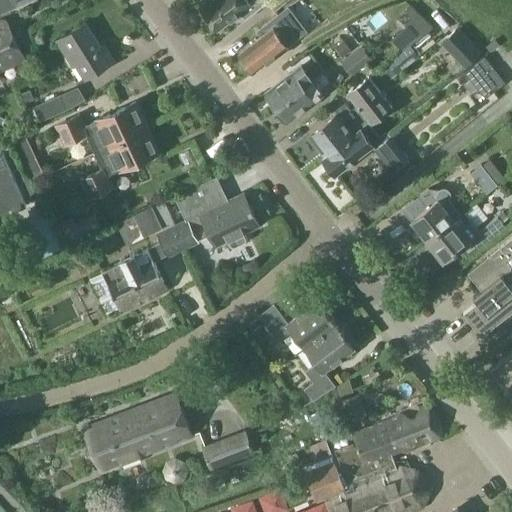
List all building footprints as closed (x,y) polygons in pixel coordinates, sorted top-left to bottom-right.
[(0,0),(0,5),(2,10),(23,0),(0,0)] [(210,0),(205,5),(204,4),(200,7),(218,30),(240,13),(245,20),(267,3),(265,0),(254,0),(250,3),(248,0),(210,0)] [(433,26),(411,4),(396,20),(417,41),(433,26)] [(6,19),(0,22),(0,69),(24,59),(6,19)] [(273,27),(240,53),(253,71),(306,31),(298,20),(279,35),(273,27)] [(85,77),(113,60),(103,44),(100,46),(84,22),(57,39),(73,65),(76,63),(85,77)] [(479,52),(457,30),(444,43),(466,65),(479,52)] [(344,40),(335,47),(344,59),(341,61),(352,74),(373,58),(362,44),(353,52),(344,40)] [(389,61),(397,73),(419,56),(410,45),(396,55),(389,61)] [(484,56),(456,79),(477,105),(506,82),(484,56)] [(319,62),(305,72),(301,67),(265,93),(276,107),(311,81),(312,80),(325,70),(319,62)] [(384,67),(376,73),(379,77),(387,71),(384,67)] [(371,124),(393,107),(368,76),(346,94),(368,121),(371,124)] [(312,80),(311,81),(276,107),(286,121),(322,95),(311,80),(312,80)] [(66,108),(59,94),(34,106),(41,121),(66,108)] [(95,150),(146,126),(135,104),(136,103),(136,101),(97,119),(97,120),(85,125),(79,114),(56,124),(65,142),(86,132),(95,150)] [(325,156),(363,125),(347,105),(309,135),(325,156)] [(368,121),(363,125),(325,156),(323,158),(336,174),(373,145),(368,138),(376,131),(371,124),(368,121)] [(146,126),(95,150),(103,168),(81,178),(90,196),(113,185),(107,174),(120,168),(158,150),(157,148),(156,149),(146,126)] [(25,134),(12,141),(21,161),(34,154),(25,134)] [(392,171),(409,158),(391,134),(373,147),(392,171)] [(0,216),(25,206),(3,154),(0,154),(0,216)] [(498,184),(482,164),(471,172),(486,193),(498,184)] [(29,177),(21,181),(27,196),(37,191),(32,180),(30,177),(29,177)] [(174,226),(184,247),(197,241),(196,239),(209,233),(215,246),(227,240),(230,246),(234,247),(245,242),(246,238),(244,232),(258,225),(252,211),(253,211),(251,206),(250,207),(243,193),(226,201),(214,177),(174,196),(185,220),(174,226)] [(437,199),(436,201),(427,190),(405,207),(414,218),(410,221),(426,241),(453,219),(437,199)] [(163,227),(174,222),(164,201),(153,205),(163,227)] [(153,205),(135,214),(145,235),(163,227),(153,205)] [(506,226),(503,222),(508,217),(503,211),(497,216),(479,230),(464,211),(453,219),(426,241),(442,261),(476,235),(483,245),(506,226)] [(72,246),(104,229),(98,218),(66,235),(72,246)] [(184,247),(174,226),(158,233),(168,255),(184,247)] [(485,258),(466,273),(480,290),(472,297),(476,302),(462,314),(481,336),(511,311),(511,235),(485,257),(485,258)] [(120,311),(167,289),(148,248),(100,271),(120,311)] [(303,348),(335,323),(331,318),(333,317),(330,313),(328,314),(317,299),(286,323),(273,305),(259,316),(278,341),(291,331),(303,348)] [(338,328),(335,323),(303,348),(315,363),(305,370),(313,381),(304,388),(312,398),(332,385),(321,370),(352,347),(341,331),(343,330),(340,326),(338,328)] [(511,350),(489,369),(511,397),(511,350)] [(341,394),(354,390),(349,378),(338,385),(341,394)] [(83,428),(100,470),(191,435),(175,393),(83,428)] [(364,464),(391,454),(401,450),(405,451),(441,438),(441,424),(437,414),(429,405),(405,414),(352,433),(357,446),(364,464)] [(245,431),(202,447),(210,468),(252,452),(245,431)] [(364,464),(357,446),(332,456),(326,441),(310,447),(316,462),(303,467),(316,502),(326,498),(331,511),(413,511),(419,509),(420,506),(417,500),(425,496),(426,493),(416,472),(413,471),(405,475),(402,469),(399,467),(396,468),(391,454),(364,464)]
